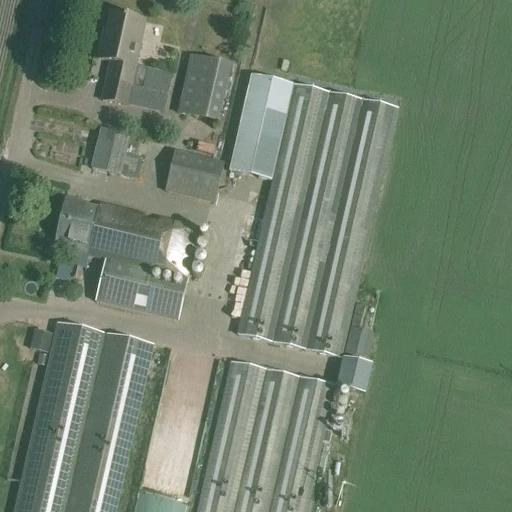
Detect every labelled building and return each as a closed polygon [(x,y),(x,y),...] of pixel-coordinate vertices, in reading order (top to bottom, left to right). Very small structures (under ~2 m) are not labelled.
[(97,61),(109,64),(101,103),(125,108),(129,88),(142,91),(146,70),(134,68),(143,23),(110,16),(105,40),(101,39),(97,61)] [(177,117),(218,127),(232,67),(191,57),(177,117)] [(153,63),(146,82),(170,90),(177,72),(153,63)] [(250,78),(229,171),(270,181),(291,87),(250,78)] [(295,88),(238,337),(340,360),(396,111),(295,88)] [(100,132),(91,171),(136,182),(141,162),(126,158),(130,139),(100,132)] [(173,155),(164,192),(214,204),(222,166),(173,155)] [(65,200),(55,244),(74,248),(72,254),(188,280),(199,230),(157,220),(156,225),(142,221),(143,217),(98,207),(97,211),(82,207),(83,204),(65,200)] [(107,263),(97,305),(175,323),(185,281),(180,280),(179,284),(150,278),(151,273),(107,263)] [(72,270),(70,281),(79,282),(81,271),(72,270)] [(114,511),(152,347),(58,326),(15,511),(114,511)] [(351,331),(346,355),(366,360),(372,335),(351,331)] [(370,365),(343,359),(337,390),(364,395),(370,365)] [(305,511),(333,388),(232,366),(198,511),(305,511)]
